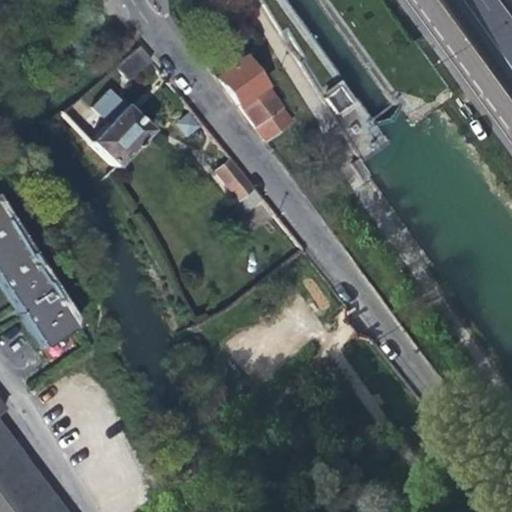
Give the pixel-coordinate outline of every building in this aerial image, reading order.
[(123,81),(148,62),(138,49),(109,70),(123,81)] [(227,72),(214,81),(250,128),(281,107),(246,60),(227,72)] [(336,88),(323,97),(334,112),(347,104),(336,88)] [(105,89),(87,107),(103,124),(85,140),(111,166),(147,131),(129,113),(105,89)] [(281,107),(250,128),(261,144),(292,123),(281,107)] [(175,122),(184,137),(200,127),(190,112),(175,122)] [(235,200),(242,195),(249,188),(227,160),(212,172),(235,200)] [(251,206),(259,200),(249,188),(242,195),(251,206)] [(0,213),(0,291),(16,317),(38,350),(73,327),(55,299),(0,213)] [(0,511),(62,511),(14,447),(0,428),(0,412),(2,411),(0,407),(0,511)]
